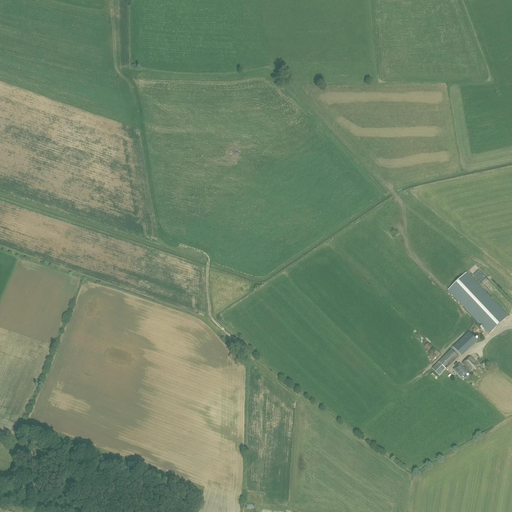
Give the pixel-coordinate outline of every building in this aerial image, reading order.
[(489,334),(508,317),(467,273),(448,290),(489,334)] [(469,331),(453,347),(461,354),(476,339),(469,331)] [(426,354),(431,359),(438,351),(433,347),(426,354)] [(439,362),(446,369),(459,356),(452,349),(439,362)] [(459,363),(453,370),(461,378),(467,372),(466,370),(468,369),(471,372),(479,364),(471,356),(463,363),(465,366),(464,368),(459,363)] [(446,369),(439,362),(432,368),(439,376),(443,372),(446,369)]
